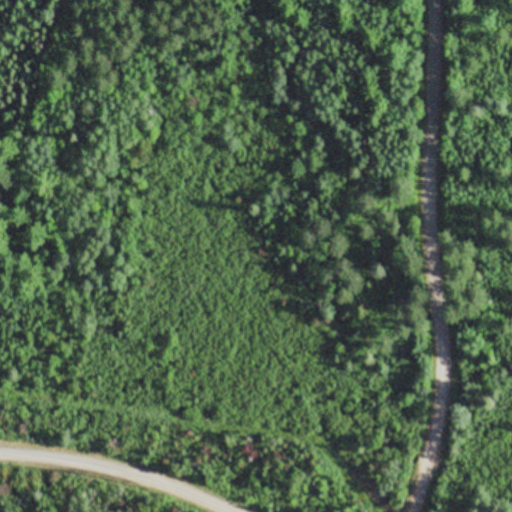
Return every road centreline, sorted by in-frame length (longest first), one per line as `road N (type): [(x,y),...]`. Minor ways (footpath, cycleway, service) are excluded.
road 1 (residential): [(410,511),(457,387),(418,0)]
road 2 (residential): [(0,453),(220,497),(243,511)]
